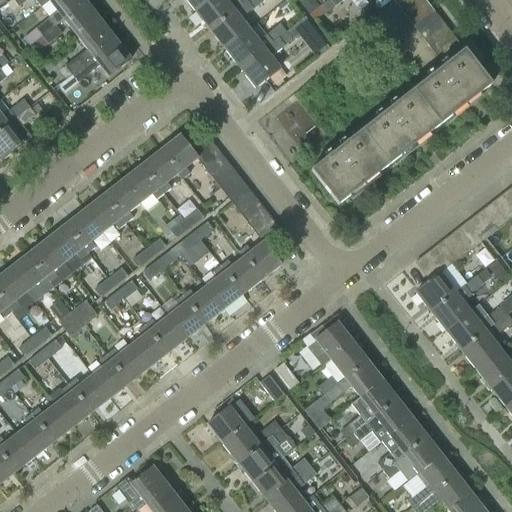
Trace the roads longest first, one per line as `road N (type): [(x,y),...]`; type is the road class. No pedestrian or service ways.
road 1 (residential): [(40,511),(340,275)]
road 2 (residential): [(340,275),(199,95),(184,88)]
road 3 (residential): [(0,221),(164,94),(184,88)]
road 4 (residential): [(340,275),(511,141)]
